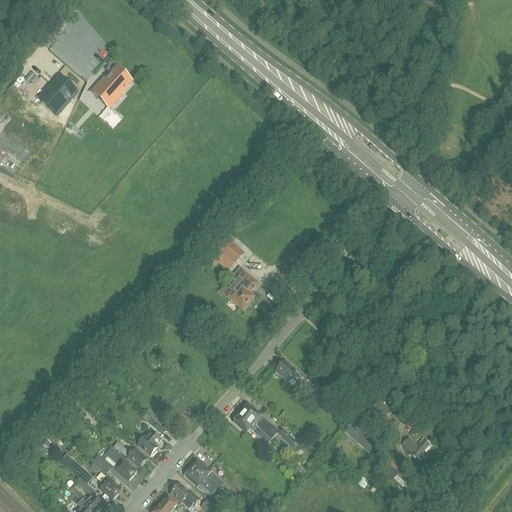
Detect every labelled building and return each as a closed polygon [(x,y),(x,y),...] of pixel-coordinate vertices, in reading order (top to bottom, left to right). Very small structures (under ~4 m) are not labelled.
[(119,68),(94,95),(110,110),(135,83),(119,68)] [(31,73),(25,80),(29,83),(35,76),(31,73)] [(57,116),(77,94),(58,76),(38,99),(57,116)] [(227,239),(218,250),(235,265),(244,254),(227,239)] [(256,295),(255,293),(261,287),(240,269),(234,277),(238,280),(232,287),(228,283),(220,292),(244,312),(255,300),(253,298),(256,295)] [(288,296),(278,288),(274,293),(284,301),(288,296)] [(173,295),(168,301),(173,305),(178,299),(173,295)] [(285,362),(277,372),(287,381),(292,377),(301,384),(305,379),(285,362)] [(101,376),(93,384),(99,389),(100,390),(107,382),(101,376)] [(317,386),(311,393),(325,405),(331,398),(317,386)] [(386,417),(388,415),(387,415),(389,412),(391,410),(389,409),(389,408),(386,405),(384,407),(382,410),(379,407),(373,412),(371,410),(366,415),(377,425),(378,426),(386,417)] [(249,406),(248,407),(247,406),(244,410),(244,411),(242,414),(271,440),(279,432),(249,406)] [(268,445),(271,440),(242,414),(239,417),(238,417),(235,421),(235,422),(234,423),(247,434),(250,430),(268,445)] [(354,424),(353,423),(345,432),(369,454),(380,442),(365,429),(372,422),(363,414),(354,424)] [(143,419),(163,436),(167,432),(160,426),(151,419),(146,415),(143,419)] [(90,422),(89,420),(85,425),(87,427),(92,431),(92,432),(93,432),(94,431),(95,430),(96,428),(91,424),(90,423),(90,422)] [(138,446),(151,457),(152,456),(153,457),(157,452),(156,451),(158,448),(156,446),(161,440),(152,432),(147,439),(146,438),(138,446)] [(299,445),(288,436),(285,440),(284,441),(294,450),(299,445)] [(410,439),(404,446),(412,455),(411,456),(417,462),(426,452),(427,454),(433,447),(425,441),(419,447),(410,439)] [(43,446),(48,449),(52,444),(48,441),(43,446)] [(40,445),(38,443),(38,442),(36,444),(33,448),(38,452),(44,457),(49,452),(46,450),(41,446),(40,445)] [(131,455),(120,445),(118,443),(114,448),(122,455),(122,454),(140,469),(148,461),(135,450),(131,455)] [(137,472),(122,459),(112,450),(103,461),(99,458),(94,464),(106,474),(110,469),(114,469),(129,482),(137,472)] [(442,460),(446,463),(453,454),(449,451),(442,460)] [(68,456),(63,462),(89,485),(94,479),(68,456)] [(419,484),(393,460),(387,467),(391,470),(385,477),(392,484),(398,477),(413,490),(419,484)] [(223,485),(210,474),(198,463),(192,470),(215,490),(218,492),(223,485)] [(210,495),(215,490),(192,470),(186,477),(198,487),(199,486),(210,495)] [(113,501),(122,491),(107,477),(102,483),(105,486),(101,490),(113,501)] [(81,479),(77,483),(86,491),(89,486),(88,485),(81,479)] [(181,504),(189,511),(192,506),(194,507),(199,502),(189,493),(189,494),(179,485),(170,495),(181,504)] [(94,497),(93,497),(89,502),(86,499),(79,492),(75,496),(93,511),(103,511),(102,511),(106,507),(94,497)] [(93,511),(75,496),(71,501),(82,510),(80,511),(93,511)] [(175,511),(173,511),(177,506),(168,499),(160,507),(165,511),(175,511)] [(205,511),(206,511),(214,504),(208,499),(200,507),(205,511)]
